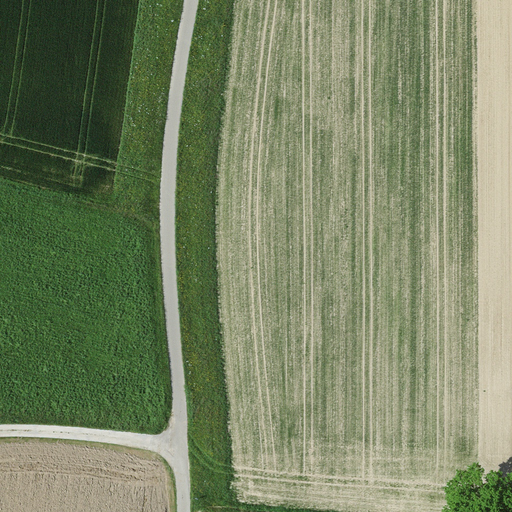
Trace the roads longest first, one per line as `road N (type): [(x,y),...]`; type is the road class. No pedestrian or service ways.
road 1 (unclassified): [(189,0),(163,176),(182,448)]
road 2 (track): [(0,432),(124,435),(182,448)]
